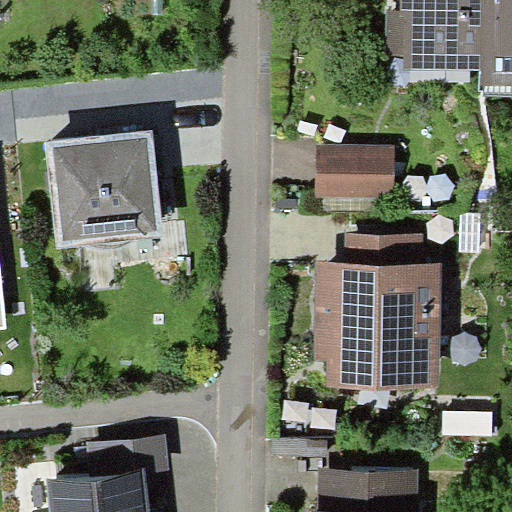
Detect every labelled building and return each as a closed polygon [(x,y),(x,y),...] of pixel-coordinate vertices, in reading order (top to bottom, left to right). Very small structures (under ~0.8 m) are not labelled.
[(399,0),(399,11),(385,11),(384,54),(404,55),(403,69),(480,70),(481,0),(399,0)] [(511,0),(481,0),(480,70),(480,83),(511,83),(511,0)] [(149,123),(50,134),(61,237),(160,225),(149,123)] [(316,143),(316,195),(393,196),(393,144),(316,143)] [(346,232),(345,262),(422,262),(423,232),(346,232)] [(345,262),(316,261),(315,360),(327,360),(327,387),(440,388),(442,263),(422,262),(345,262)] [(149,511),(144,460),(37,469),(41,511),(149,511)] [(417,511),(418,471),(313,468),(311,511),(417,511)]
